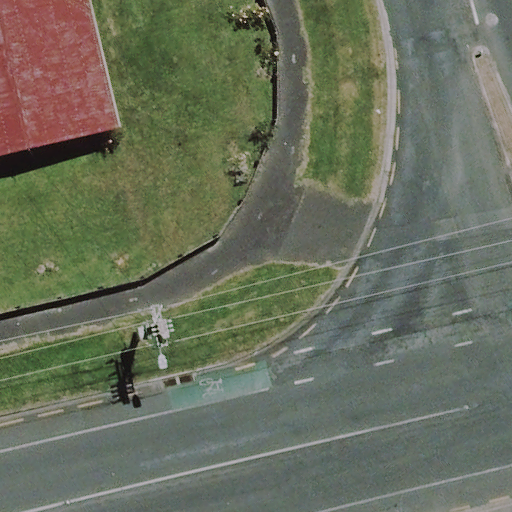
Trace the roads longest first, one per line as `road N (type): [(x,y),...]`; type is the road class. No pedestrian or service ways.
road 1 (secondary): [(511,400),(30,511)]
road 2 (residential): [(511,142),(461,0)]
